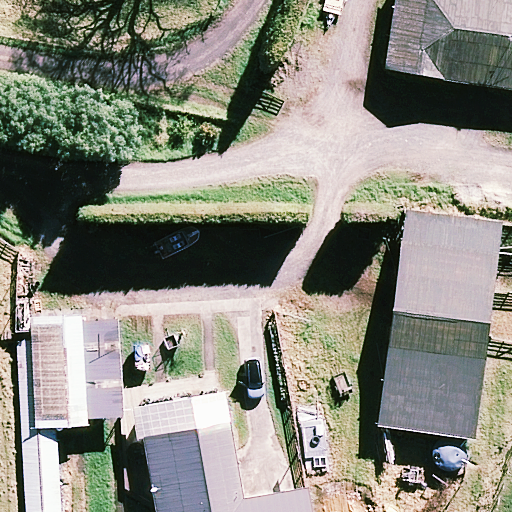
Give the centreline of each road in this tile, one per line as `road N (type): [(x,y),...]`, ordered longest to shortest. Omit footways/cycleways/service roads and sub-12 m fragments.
road 1 (track): [(354,0),(277,163),(34,174),(0,164)]
road 2 (track): [(259,0),(197,55),(134,82),(0,58)]
road 3 (track): [(277,163),(397,158),(511,172)]
